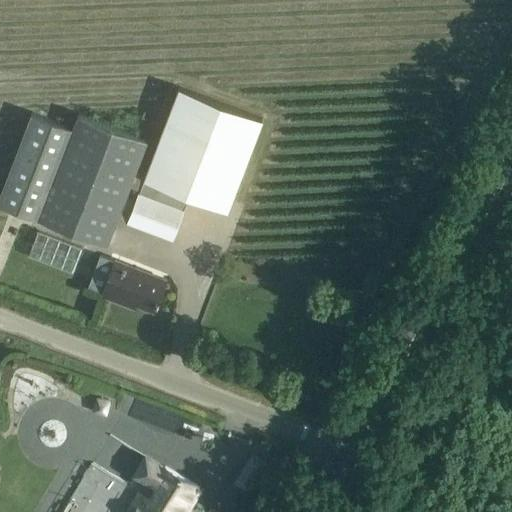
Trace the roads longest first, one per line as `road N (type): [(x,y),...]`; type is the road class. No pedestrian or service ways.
road 1 (unclassified): [(350,454),(0,300)]
road 2 (secondary): [(350,454),(511,169)]
